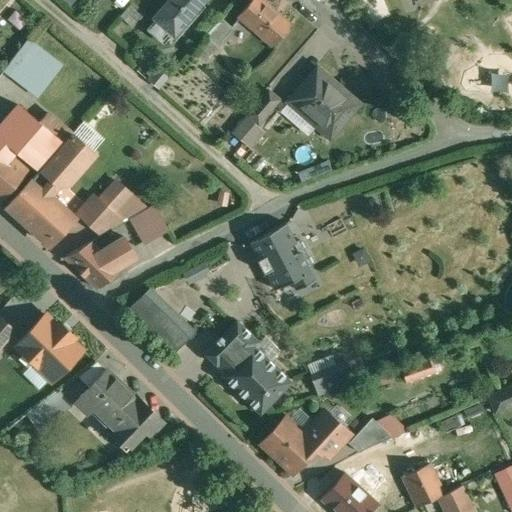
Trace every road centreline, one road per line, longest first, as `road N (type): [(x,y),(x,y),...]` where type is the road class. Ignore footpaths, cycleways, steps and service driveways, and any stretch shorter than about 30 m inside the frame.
road 1 (residential): [(89,297),(275,201),(471,136)]
road 2 (track): [(46,0),(275,201)]
road 3 (residential): [(298,511),(89,297)]
road 4 (residential): [(471,136),(311,0)]
